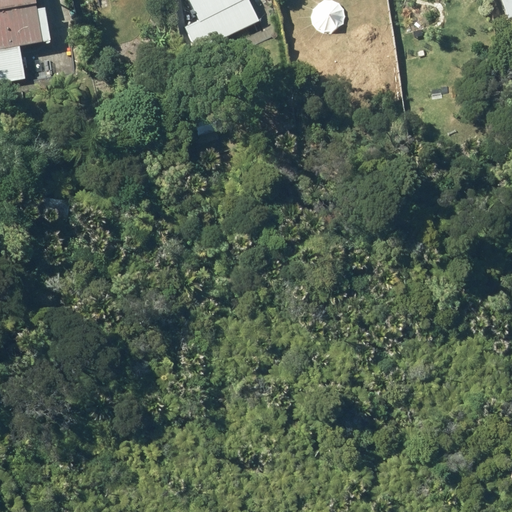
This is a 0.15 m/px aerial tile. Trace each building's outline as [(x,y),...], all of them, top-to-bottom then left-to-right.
[(20,49),(42,45),(34,0),(0,0),(0,83),(24,81),(20,49)] [(188,0),(199,24),(184,30),(194,54),(259,23),(247,0),(188,0)] [(511,0),(501,0),(508,20),(511,18),(511,0)] [(99,26),(94,3),(79,7),(84,29),(99,26)] [(249,48),(266,39),(260,25),(241,34),(249,48)] [(60,214),(62,202),(44,201),(43,212),(60,214)]
